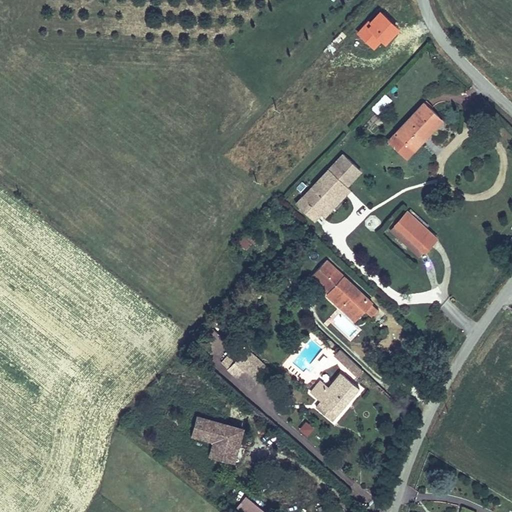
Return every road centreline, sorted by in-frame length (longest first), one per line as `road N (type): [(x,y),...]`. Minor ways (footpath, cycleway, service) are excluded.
road 1 (tertiary): [(511,282),(430,406),(392,511)]
road 2 (tertiary): [(423,0),(461,62),(511,109)]
